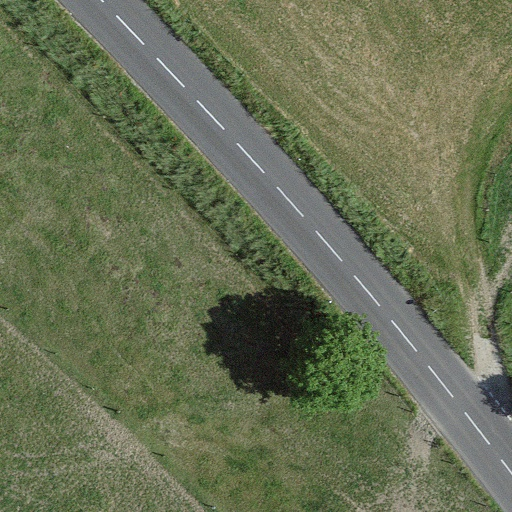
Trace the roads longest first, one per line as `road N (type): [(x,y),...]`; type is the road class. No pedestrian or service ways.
road 1 (tertiary): [(98,0),(351,270),(511,474)]
road 2 (track): [(479,432),(493,376),(479,307)]
